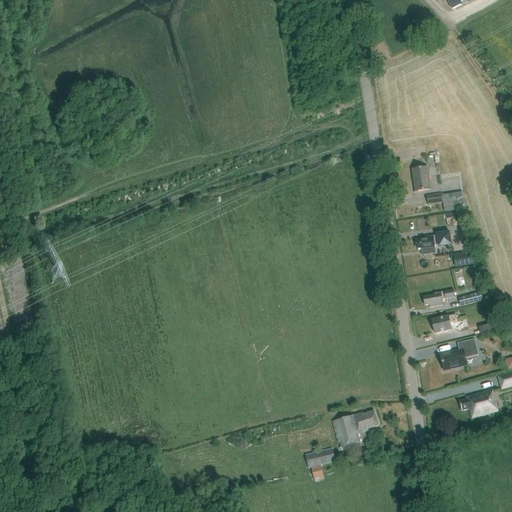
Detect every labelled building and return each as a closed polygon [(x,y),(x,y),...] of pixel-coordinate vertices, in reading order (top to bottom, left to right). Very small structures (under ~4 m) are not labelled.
[(455,0),(466,9),(468,6),(472,0),(455,0)] [(430,190),(427,168),(413,170),(416,192),(430,190)] [(443,202),(442,195),(442,194),(427,196),(428,205),(443,202)] [(427,239),(416,241),(417,249),(421,249),(422,256),(436,254),(434,244),(438,243),(439,247),(452,245),(450,232),(437,234),(437,236),(427,237),(427,239)] [(474,252),(467,254),(454,256),(456,267),(469,265),(476,264),(474,252)] [(441,300),(455,298),(454,290),(435,294),(435,295),(424,297),(425,305),(429,305),(430,307),(442,305),(441,300)] [(459,299),(461,306),(482,300),(480,293),(459,299)] [(457,320),(456,315),(432,320),(435,334),(452,330),(450,322),(457,320)] [(481,335),(498,330),(496,322),(479,327),(481,335)] [(459,351),(440,355),(444,371),(467,365),(465,358),(479,355),(475,339),(458,343),(459,351)] [(511,373),(499,377),(502,389),(511,386),(511,373)] [(498,411),(492,391),(467,398),(468,399),(459,401),(462,411),(470,409),(473,418),(498,411)] [(364,414),(363,412),(333,422),(339,443),(341,442),(343,448),(340,448),(341,451),(361,444),(358,434),(369,431),(371,438),(375,437),(372,428),(379,426),(374,411),(364,414)] [(306,456),(309,468),(336,461),(333,449),(306,456)] [(325,476),(323,467),(312,469),(314,479),(325,476)]
